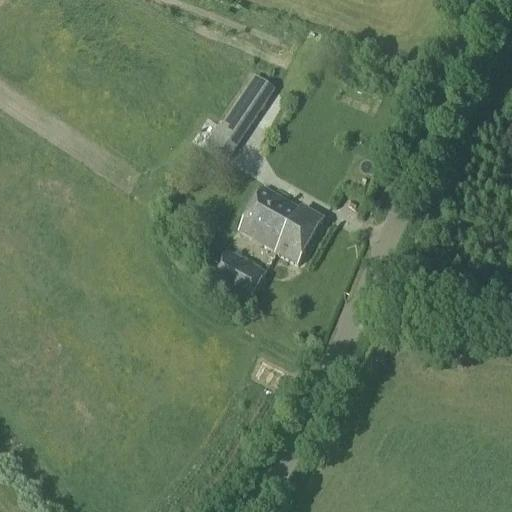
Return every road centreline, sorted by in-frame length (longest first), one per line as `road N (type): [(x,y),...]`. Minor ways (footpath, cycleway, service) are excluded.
road 1 (unclassified): [(357,307),(481,0)]
road 2 (unclassified): [(250,511),(288,460),(357,307)]
road 3 (unclassified): [(511,322),(357,307)]
